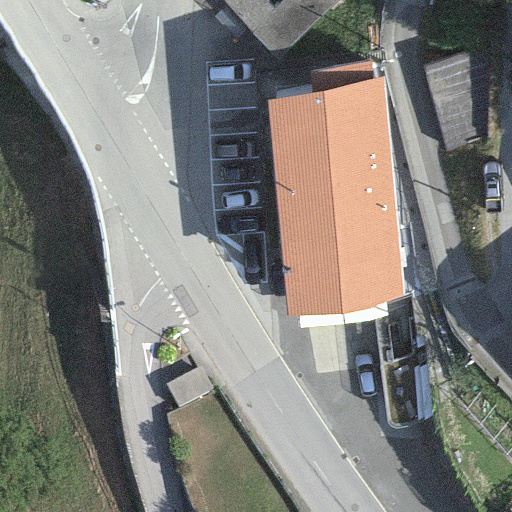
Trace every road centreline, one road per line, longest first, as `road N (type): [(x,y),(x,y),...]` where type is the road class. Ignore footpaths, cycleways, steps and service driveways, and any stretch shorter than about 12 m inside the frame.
road 1 (residential): [(409,0),(402,54),(418,141),(444,244),(483,333)]
road 2 (tertiary): [(343,511),(178,257)]
road 3 (residential): [(168,511),(152,468),(135,338),(144,299),(178,257)]
road 4 (tertiary): [(178,257),(100,122)]
road 5 (residential): [(100,122),(129,102),(147,74),(158,28),(154,0)]
road 6 (tertiary): [(100,122),(26,0)]
